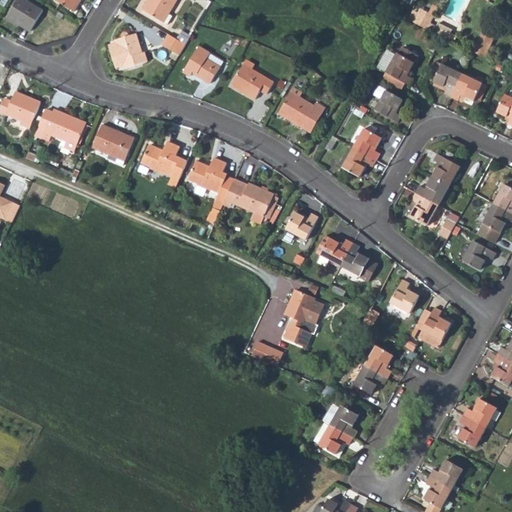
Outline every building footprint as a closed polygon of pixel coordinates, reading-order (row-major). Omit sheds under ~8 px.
[(44,12),(24,0),(16,0),(7,14),(33,30),(44,12)] [(82,0),(62,0),(77,9),(82,0)] [(153,0),(149,8),(172,21),(177,14),(173,11),(179,0),(153,0)] [(423,8),(421,12),(434,19),(436,14),(423,8)] [(416,21),(430,28),(433,22),(434,19),(421,12),(416,10),(412,19),(416,21)] [(433,22),(430,28),(437,32),(456,41),(460,35),(453,32),(455,29),(441,22),(439,25),(433,22)] [(179,38),(190,44),(195,37),(184,31),(179,38)] [(129,66),(130,69),(152,62),(148,51),(146,52),(139,34),(135,36),(135,35),(133,33),(132,32),(130,32),(127,32),(125,33),(124,35),(123,37),(123,40),(119,41),(121,44),(113,47),(122,69),(129,66)] [(166,45),(169,47),(176,36),(173,34),(166,45)] [(184,55),(190,44),(179,38),(176,36),(169,47),(184,55)] [(494,42),(482,36),(474,50),(487,56),(494,42)] [(395,46),(385,66),(382,73),(389,76),(392,70),(401,74),(408,77),(412,70),(406,68),(416,47),(400,40),(397,47),(395,46)] [(226,63),(202,49),(187,74),(198,81),(200,77),(214,85),(226,63)] [(442,89),(448,92),(459,66),(436,56),(427,74),(445,81),(442,89)] [(483,76),(459,66),(448,92),(456,95),(457,91),(463,93),(465,89),(470,91),(471,88),(477,90),(483,76)] [(277,85),(251,70),(240,88),(267,103),(277,85)] [(392,70),(389,76),(398,81),(401,74),(392,70)] [(380,90),(374,101),(398,114),(401,108),(396,105),(403,91),(378,78),(374,86),(380,90)] [(504,116),(511,119),(511,87),(503,84),(496,103),(507,108),(504,116)] [(0,97),(0,112),(17,120),(17,122),(25,126),(35,103),(9,93),(6,100),(0,97)] [(323,109),(298,95),(288,113),(313,127),(323,109)] [(50,112),(43,110),(33,135),(47,141),(49,135),(61,139),(58,145),(72,151),(85,123),(52,110),(50,112)] [(365,119),(354,139),(378,152),(381,147),(375,143),(383,128),(365,119)] [(103,127),(95,147),(107,152),(121,156),(129,138),(103,127)] [(375,159),(378,152),(354,139),(344,159),(361,168),(368,156),(375,159)] [(146,145),(139,163),(148,167),(148,168),(162,174),(162,173),(170,176),(166,184),(174,187),(184,161),(172,156),(176,147),(164,142),(160,151),(146,145)] [(437,158),(430,170),(450,180),(461,161),(434,147),(430,154),(437,158)] [(119,162),(121,156),(107,152),(105,157),(119,162)] [(189,178),(217,190),(214,197),(224,201),(234,178),(222,172),(225,165),(210,159),(208,165),(197,160),(189,178)] [(416,179),(412,187),(439,201),(450,180),(430,170),(424,182),(416,179)] [(504,177),(493,197),(511,206),(511,177),(510,180),(504,177)] [(242,181),(234,178),(224,201),(233,205),(235,200),(251,207),(248,214),(258,218),(259,214),(265,200),(270,203),(272,203),(275,196),(269,193),(270,190),(243,179),(242,181)] [(0,185),(0,218),(5,221),(12,204),(3,200),(3,202),(0,201),(0,200),(0,193),(3,186),(0,185)] [(429,220),(439,201),(412,187),(408,194),(416,198),(409,210),(429,220)] [(511,217),(511,206),(493,197),(477,227),(494,237),(506,215),(511,217)] [(265,200),(259,214),(265,216),(270,203),(265,200)] [(213,206),(207,220),(215,223),(221,209),(213,206)] [(297,211),(287,229),(304,238),(318,215),(311,211),(307,217),(297,211)] [(455,217),(446,213),(439,226),(448,231),(455,217)] [(338,266),(351,240),(343,236),(340,242),(321,231),(310,251),(316,254),(312,261),(320,265),(324,258),(338,266)] [(473,236),(463,255),(480,264),(486,253),(493,256),(497,248),(473,236)] [(358,244),(351,240),(338,266),(366,280),(376,261),(355,250),(358,244)] [(398,283),(384,311),(404,321),(414,300),(402,294),(405,287),(398,283)] [(283,337),(305,346),(323,304),(313,299),(314,297),(295,289),(284,314),(291,317),(283,337)] [(373,325),(381,312),(373,307),(365,320),(373,325)] [(422,312),(415,326),(426,332),(434,318),(422,312)] [(426,332),(422,339),(443,351),(453,332),(438,323),(440,319),(435,316),(434,318),(426,332)] [(500,345),(496,351),(511,359),(511,339),(507,349),(500,345)] [(251,355),(277,365),(283,351),(257,340),(251,355)] [(376,348),(366,366),(388,381),(394,372),(386,368),(392,358),(376,348)] [(511,384),(511,382),(511,359),(496,351),(493,357),(501,362),(494,374),(511,384)] [(385,387),(388,381),(366,366),(351,390),(364,398),(367,393),(370,394),(377,382),(385,387)] [(467,407),(462,416),(487,430),(499,408),(481,398),(473,411),(467,407)] [(341,407),(329,428),(351,442),(357,433),(349,428),(357,416),(341,407)] [(477,447),(487,430),(462,416),(459,420),(466,425),(460,437),(477,447)] [(349,447),(351,442),(329,428),(318,445),(334,454),(336,451),(340,454),(345,445),(349,447)] [(433,470),(429,477),(454,492),(465,471),(447,461),(440,473),(433,470)] [(444,509),(454,492),(429,477),(426,483),(433,487),(427,500),(444,509)] [(320,511),(345,511),(348,507),(343,504),(338,510),(325,503),(320,511)]
